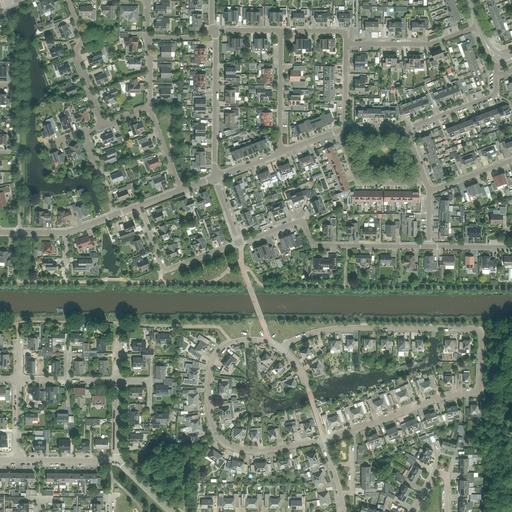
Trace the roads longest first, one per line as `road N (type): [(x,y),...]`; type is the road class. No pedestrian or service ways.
road 1 (residential): [(323,439),(249,451),(215,433),(208,378),(216,353),(242,339),(279,348)]
road 2 (residential): [(323,439),(437,398),(480,393),(481,339)]
road 3 (residential): [(279,348),(351,327),(476,328),(481,339)]
road 4 (residential): [(238,242),(302,220),(312,245),(419,246)]
road 5 (residential): [(215,177),(213,30)]
road 6 (residential): [(479,26),(429,44),(345,44)]
road 7 (residential): [(102,125),(75,55),(82,37),(67,0)]
road 8 (residential): [(423,178),(356,183),(337,131)]
road 9 (residential): [(282,151),(280,30)]
